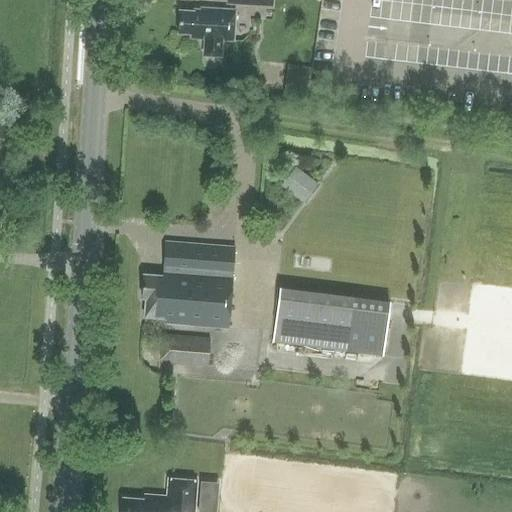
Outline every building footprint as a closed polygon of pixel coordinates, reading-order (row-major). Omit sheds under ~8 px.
[(221,57),(222,40),(234,41),(236,11),(201,9),(201,13),(180,12),(179,34),(192,35),(191,39),(205,39),(204,56),(221,57)] [(288,64),(284,98),(308,101),(312,67),(288,64)] [(293,193),(308,174),(296,166),(282,184),(293,193)] [(235,247),(166,242),(163,276),(144,275),(142,298),(146,298),(145,317),(170,319),(170,323),(229,327),(235,247)] [(383,357),(391,302),(281,287),(273,342),(383,357)] [(207,367),(209,338),(165,334),(162,362),(207,367)] [(194,511),(197,481),(169,479),(167,497),(145,495),(145,500),(123,498),(121,511),(194,511)]
